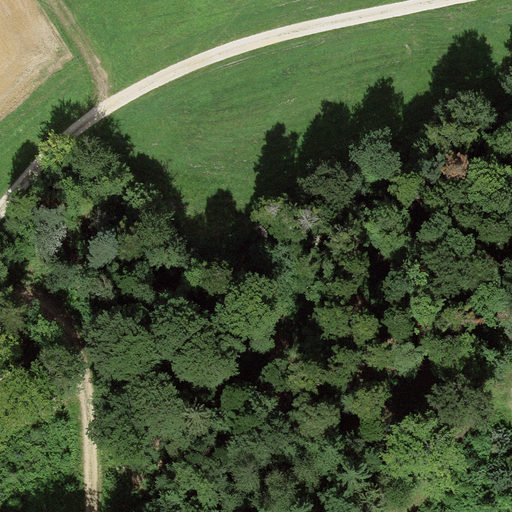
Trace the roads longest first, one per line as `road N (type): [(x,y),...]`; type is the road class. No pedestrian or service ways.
road 1 (track): [(443,0),(295,31),(201,61),(110,103),(0,214)]
road 2 (track): [(0,289),(37,296),(72,343),(87,409),(88,511)]
road 3 (track): [(395,511),(450,449),(506,420)]
road 4 (track): [(49,0),(110,103)]
